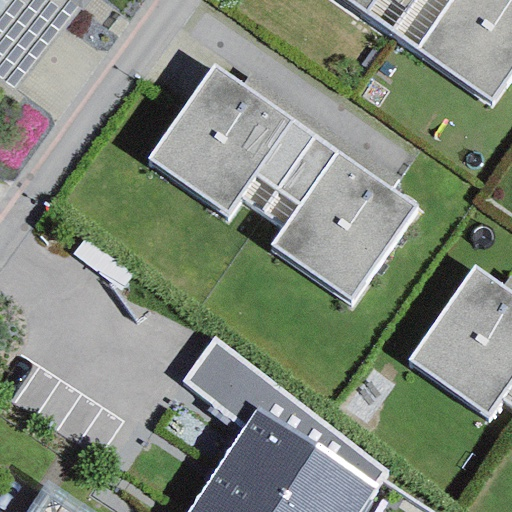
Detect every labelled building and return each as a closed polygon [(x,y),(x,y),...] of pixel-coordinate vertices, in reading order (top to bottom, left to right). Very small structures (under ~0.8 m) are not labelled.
[(65,0),(0,0),(0,83),(10,91),(76,8),(65,0)] [(89,0),(65,0),(76,8),(80,12),(89,0)] [(340,0),(390,33),(411,0),(340,0)] [(511,0),(411,0),(390,33),(494,103),(511,77),(511,0)] [(262,212),(315,136),(213,63),(145,158),(227,216),(241,197),(262,212)] [(415,207),(315,136),(262,212),(284,227),(271,245),(349,300),(415,207)] [(511,408),(511,294),(472,266),(405,361),(487,419),(501,400),(511,408)] [(209,336),(182,380),(243,426),(186,511),(356,511),(372,488),(386,474),(209,336)] [(91,511),(43,481),(22,511),(91,511)]
